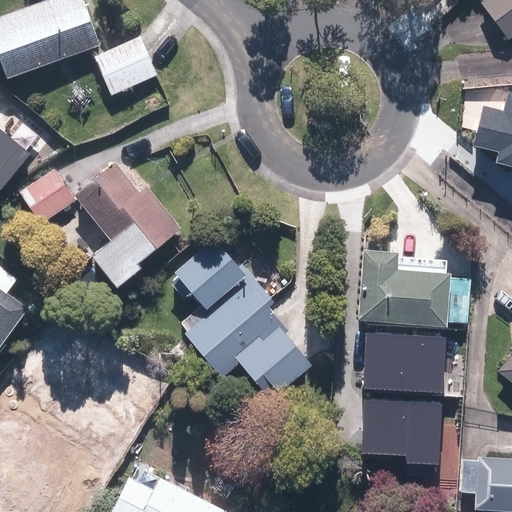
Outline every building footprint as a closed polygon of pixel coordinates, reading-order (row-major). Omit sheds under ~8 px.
[(105,38),(91,0),(36,0),(0,12),(0,42),(9,70),(105,38)] [(511,0),(485,0),(511,29),(511,0)] [(155,68),(139,35),(101,54),(117,87),(155,68)] [(505,112),(484,106),(476,144),(499,151),(497,164),(511,168),(511,92),(509,92),(505,112)] [(110,157),(79,187),(100,208),(90,218),(112,240),(100,252),(117,270),(170,218),(110,157)] [(219,231),(180,268),(211,301),(187,323),(229,369),(302,301),(261,257),(252,266),(219,231)] [(397,245),(366,243),(362,313),(470,318),(472,277),(395,274),(397,245)] [(0,340),(27,299),(0,282),(0,340)] [(446,337),(366,333),(363,453),(408,454),(408,463),(439,464),(446,337)] [(511,341),(509,345),(511,346),(511,350),(500,365),(511,374),(511,341)] [(102,396),(8,389),(4,440),(98,447),(102,396)] [(511,507),(511,454),(465,454),(464,485),(475,485),(475,506),(511,507)] [(238,511),(157,470),(150,483),(131,473),(113,507),(121,511),(238,511)]
